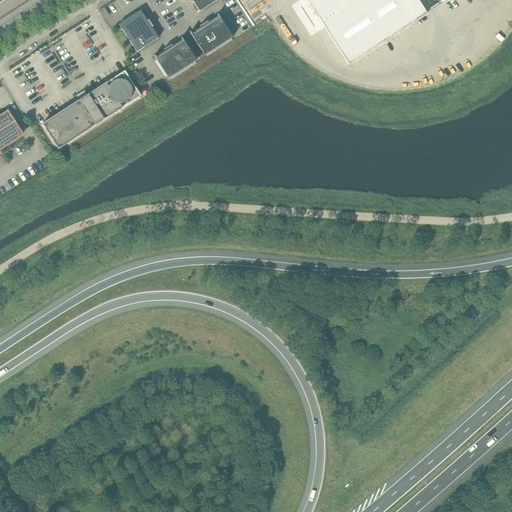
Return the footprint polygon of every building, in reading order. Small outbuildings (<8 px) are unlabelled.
[(199,12),(217,0),(189,0),(191,3),(193,2),(199,12)] [(417,0),(307,0),(349,65),(427,15),(417,0)] [(103,19),(109,15),(104,8),(98,11),(103,19)] [(119,25),(128,39),(137,52),(158,39),(151,28),(152,28),(153,27),(152,26),(148,20),(148,21),(147,21),(140,11),(119,25)] [(232,38),(217,15),(217,16),(218,17),(208,23),(208,22),(206,23),(200,27),(200,28),(191,34),(190,33),(204,55),(204,56),(232,38)] [(196,61),(181,39),(182,40),(172,46),(172,45),(171,45),(164,50),(164,51),(155,57),(154,56),(168,79),(196,61)] [(84,90),(76,96),(79,101),(42,125),(58,150),(141,97),(124,72),(88,95),(84,90)] [(0,149),(22,135),(13,121),(7,113),(0,117),(0,149)]
